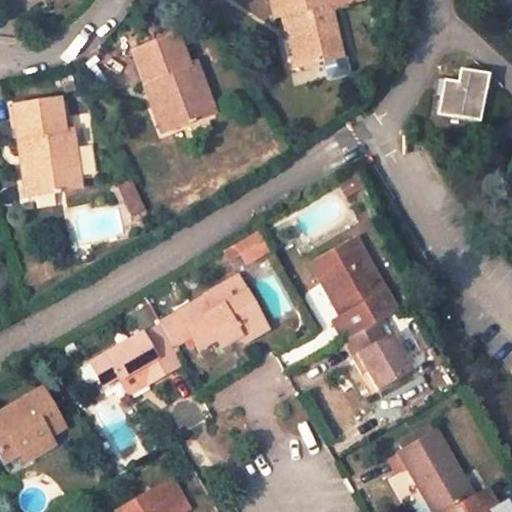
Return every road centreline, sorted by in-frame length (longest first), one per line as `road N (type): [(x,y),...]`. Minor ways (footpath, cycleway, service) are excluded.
road 1 (residential): [(373,130),(0,347)]
road 2 (residential): [(106,0),(88,28),(35,54),(0,52)]
